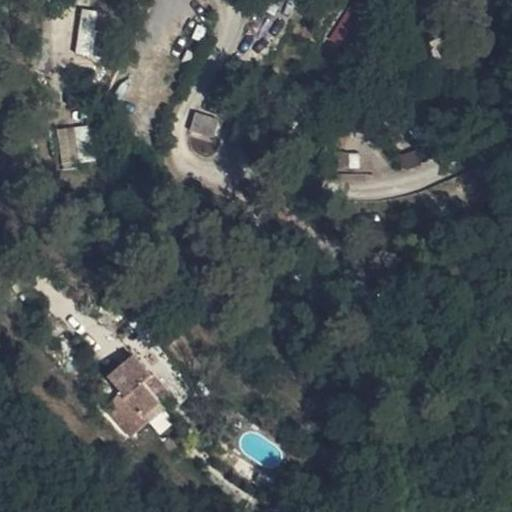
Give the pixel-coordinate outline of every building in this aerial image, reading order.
[(355,0),(332,34),(359,51),(385,12),(366,0),(355,0)] [(78,51),(104,56),(113,12),(87,7),(78,51)] [(64,162),(99,158),(95,123),(60,126),(64,162)] [(147,325),(131,302),(108,317),(125,341),(144,328),(147,325)] [(165,358),(173,353),(152,322),(147,325),(144,328),(159,349),(165,358)] [(125,341),(139,363),(159,349),(144,328),(125,341)]
